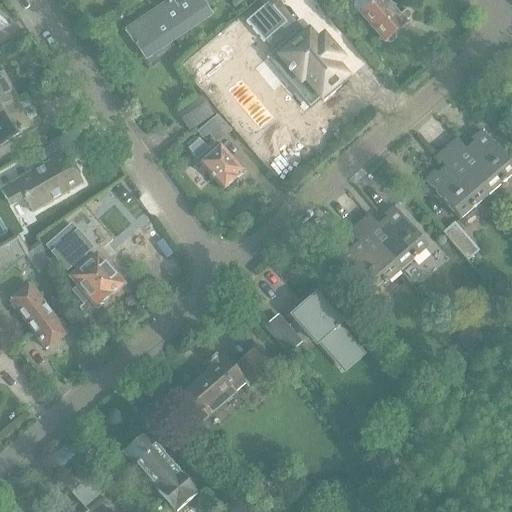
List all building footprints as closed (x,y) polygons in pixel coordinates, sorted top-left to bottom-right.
[(166,0),(168,2),(124,32),(144,61),(211,16),(200,0),(166,0)] [(404,14),(400,17),(385,0),(356,0),(353,3),(353,9),(385,46),(407,26),(406,24),(410,20),(411,18),(411,15),(409,13),(406,13),(404,14)] [(266,4),(243,23),(261,44),(284,25),(266,4)] [(293,36),(265,59),(281,79),(289,72),(298,84),(302,82),(321,105),(339,90),(336,86),(344,79),(331,64),(338,58),(321,38),(314,44),(306,34),(298,41),(293,36)] [(221,40),(185,70),(196,84),(233,54),(221,40)] [(0,111),(15,103),(14,101),(1,77),(0,77),(0,111)] [(0,146),(39,124),(30,108),(32,107),(25,94),(14,101),(15,103),(0,111),(0,146)] [(214,116),(203,101),(179,118),(190,133),(214,116)] [(216,144),(231,132),(217,116),(197,134),(203,141),(209,136),(215,144),(216,144)] [(487,197),(511,175),(511,168),(481,133),(471,141),(473,144),(466,150),(457,140),(447,149),(487,197)] [(216,144),(215,144),(208,151),(199,141),(188,151),(197,161),(196,162),(199,166),(200,165),(223,192),(235,181),(234,179),(241,173),(218,147),(219,147),(216,144)] [(459,221),(487,197),(447,149),(436,159),(445,169),(437,176),(435,173),(425,181),(459,221)] [(33,213),(80,186),(63,156),(2,191),(11,207),(24,199),(33,213)] [(399,273),(427,249),(393,209),(383,217),(386,220),(378,226),(369,216),(359,225),(399,273)] [(372,297),(399,273),(359,225),(348,234),(357,245),(349,251),(346,248),(336,256),(372,297)] [(442,235),(467,263),(478,254),(454,225),(442,235)] [(69,228),(45,249),(65,272),(69,269),(73,273),(69,277),(78,287),(71,293),(83,305),(89,300),(97,309),(98,307),(99,308),(101,306),(104,306),(108,302),(109,299),(110,298),(110,297),(122,286),(94,255),(89,259),(88,260),(83,255),(88,251),(69,228)] [(55,322),(30,288),(10,302),(46,351),(66,336),(60,329),(65,326),(60,319),(55,322)] [(315,298),(293,317),(317,344),(319,342),(327,351),(345,372),(362,357),(344,336),(336,327),(339,325),(315,298)] [(278,318),(264,330),(287,355),(300,344),(278,318)] [(234,393),(243,384),(249,390),(269,371),(251,350),(236,365),(238,367),(234,370),(220,354),(215,359),(212,356),(201,366),(208,374),(171,405),(193,430),(235,394),(234,393)] [(178,511),(197,496),(144,435),(123,453),(174,511),(178,511)] [(64,487),(84,510),(100,495),(81,472),(64,487)]
